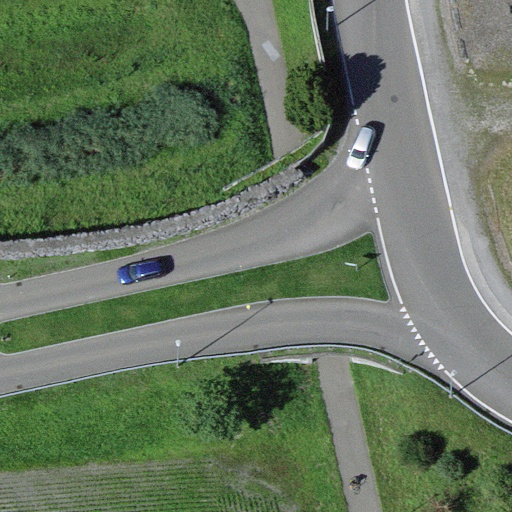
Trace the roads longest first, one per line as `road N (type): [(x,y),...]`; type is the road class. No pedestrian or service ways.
road 1 (tertiary): [(0,373),(189,337),(454,319)]
road 2 (tertiary): [(406,174),(281,228),(146,271),(0,302)]
road 3 (secondary): [(370,0),(406,174)]
road 4 (secondary): [(406,174),(454,319)]
road 5 (track): [(511,117),(406,174)]
